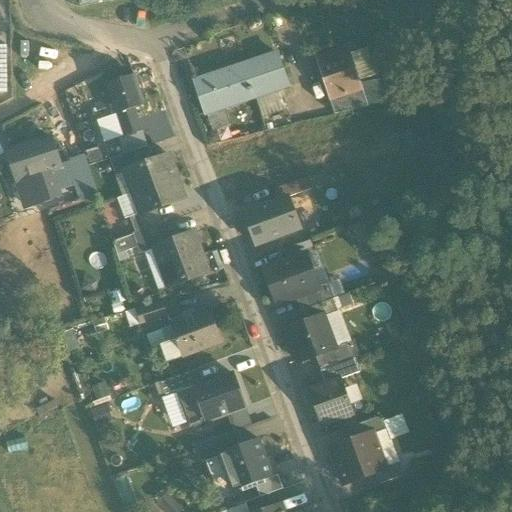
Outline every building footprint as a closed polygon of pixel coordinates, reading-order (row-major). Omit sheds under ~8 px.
[(342,0),(335,3),(339,15),(356,9),(352,0),(342,0)] [(367,48),(350,54),(359,82),(376,76),(367,48)] [(316,60),(329,101),(362,90),(360,85),(359,82),(350,54),(348,49),(316,60)] [(194,82),(205,115),(207,114),(224,108),(256,98),(279,90),(288,87),(277,55),(194,82)] [(362,90),(368,107),(408,98),(402,75),(360,85),(362,90)] [(99,121),(106,144),(119,140),(142,132),(135,109),(144,106),(134,76),(106,85),(116,115),(99,121)] [(279,90),(256,98),(263,119),(286,111),(279,90)] [(368,107),(362,90),(329,101),(334,116),(368,107)] [(224,108),(207,114),(213,132),(230,126),(224,108)] [(78,133),(85,157),(88,166),(102,162),(92,128),(78,133)] [(110,159),(116,177),(125,173),(125,172),(140,167),(135,152),(148,147),(147,147),(142,132),(119,140),(124,154),(110,159)] [(31,177),(40,204),(60,197),(58,191),(57,186),(52,171),(59,168),(50,139),(8,153),(18,182),(31,177)] [(125,173),(133,194),(176,178),(168,156),(140,167),(125,172),(125,173)] [(78,185),(83,198),(97,194),(88,166),(85,157),(71,161),(72,164),(78,185)] [(72,164),(59,168),(64,183),(57,186),(58,191),(78,185),(72,164)] [(52,171),(57,186),(64,183),(59,168),(52,171)] [(125,173),(116,177),(124,197),(133,194),(125,173)] [(31,177),(18,182),(26,208),(40,204),(31,177)] [(184,200),(176,178),(133,194),(140,215),(141,216),(156,210),(184,200)] [(274,190),(278,202),(289,198),(311,190),(307,178),(274,190)] [(129,219),(140,215),(133,194),(124,197),(118,199),(125,220),(129,219)] [(278,202),(244,215),(255,246),(301,229),(289,198),(278,202)] [(166,223),(162,224),(156,210),(141,216),(140,215),(129,219),(135,234),(132,235),(137,248),(139,255),(144,253),(156,249),(155,248),(172,242),(166,223)] [(360,224),(347,229),(354,248),(367,244),(360,224)] [(137,248),(132,235),(112,242),(119,262),(129,259),(126,251),(137,248)] [(156,249),(170,288),(207,274),(200,254),(197,255),(191,237),(193,236),(192,235),(172,242),(155,248),(156,249)] [(200,254),(193,236),(191,237),(197,255),(200,254)] [(287,263),(306,256),(301,244),(282,251),(287,263)] [(170,288),(156,249),(144,253),(158,292),(170,288)] [(317,252),(306,256),(312,273),(317,287),(318,288),(327,285),(329,284),(317,252)] [(264,271),(277,305),(295,298),(312,291),(312,290),(306,275),(312,273),(306,256),(287,263),(264,271)] [(317,287),(312,273),(306,275),(312,290),(317,287)] [(332,300),(327,285),(318,288),(317,287),(312,290),(312,291),(295,298),(300,312),(309,309),(314,320),(322,317),(322,318),(337,313),(332,300)] [(135,312),(139,326),(167,317),(162,303),(135,312)] [(170,326),(170,328),(161,331),(166,345),(160,347),(166,363),(222,343),(210,311),(170,326)] [(139,326),(135,312),(125,315),(130,329),(139,326)] [(337,313),(322,318),(334,350),(348,344),(351,343),(339,312),(337,313)] [(286,330),(299,363),(315,357),(334,350),(322,318),(322,317),(314,320),(286,330)] [(391,344),(402,340),(398,323),(386,326),(391,344)] [(58,335),(65,355),(80,349),(73,329),(58,335)] [(150,351),(160,347),(166,345),(161,331),(145,337),(150,351)] [(354,360),(354,359),(360,357),(354,342),(351,343),(348,344),(354,360)] [(321,372),(354,360),(348,344),(334,350),(315,357),(321,372)] [(354,359),(354,360),(321,372),(320,372),(325,386),(359,373),(354,359)] [(194,387),(195,390),(199,388),(193,371),(160,383),(165,398),(177,393),(194,387)] [(195,390),(194,390),(206,422),(227,415),(246,408),(234,375),(199,388),(195,390)] [(309,392),(321,426),(352,415),(349,405),(343,390),(340,381),(309,392)] [(92,387),(97,402),(110,397),(105,383),(92,387)] [(357,385),(343,390),(349,405),(362,400),(357,385)] [(194,387),(177,393),(188,423),(190,428),(206,422),(194,390),(195,390),(194,387)] [(177,393),(165,398),(162,399),(173,429),(188,423),(177,393)] [(107,405),(90,411),(95,427),(113,422),(107,405)] [(246,408),(227,415),(233,432),(237,431),(252,425),(246,408)] [(385,431),(387,430),(391,440),(409,434),(402,414),(382,422),(385,431)] [(346,430),(351,442),(372,435),(372,436),(385,431),(382,422),(380,417),(346,430)] [(387,430),(385,431),(372,436),(384,469),(398,464),(399,464),(391,440),(387,430)] [(194,447),(200,462),(220,455),(220,454),(243,446),(237,431),(233,432),(194,447)] [(330,450),(344,485),(375,473),(385,470),(384,469),(372,436),(372,435),(351,442),(330,450)] [(233,491),(234,492),(241,489),(243,493),(266,485),(264,481),(272,478),(265,460),(263,460),(257,442),(259,442),(258,440),(243,446),(220,454),(220,455),(225,470),(223,471),(224,474),(227,473),(233,491)] [(265,460),(259,442),(257,442),(263,460),(265,460)] [(220,455),(200,462),(213,498),(233,491),(227,473),(224,474),(223,471),(225,470),(220,455)] [(170,475),(180,479),(186,465),(175,460),(170,475)] [(375,473),(380,485),(402,477),(398,464),(384,469),(385,470),(375,473)] [(163,491),(154,500),(166,511),(181,511),(183,511),(163,491)]
